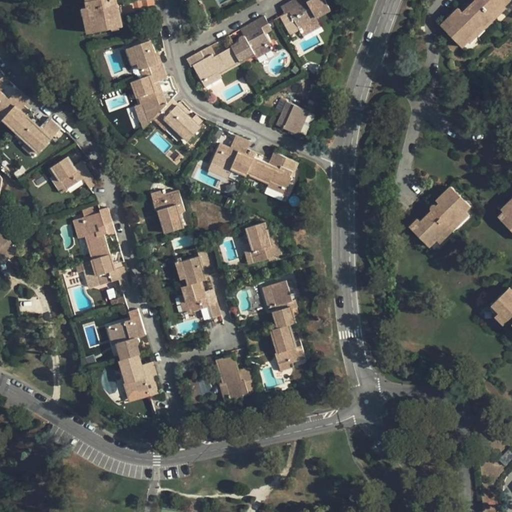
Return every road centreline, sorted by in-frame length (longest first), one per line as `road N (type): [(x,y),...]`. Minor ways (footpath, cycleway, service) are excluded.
road 1 (residential): [(0,54),(88,146),(104,175),(162,358)]
road 2 (residential): [(343,169),(364,391)]
road 3 (residential): [(343,169),(221,116),(183,83),(173,56)]
road 4 (residential): [(187,451),(118,449),(0,382)]
road 5 (residential): [(467,511),(455,402),(374,395)]
road 6 (residential): [(356,408),(337,420),(187,451)]
road 7 (residential): [(162,358),(234,336),(218,280)]
road 8 (residential): [(370,51),(343,169)]
